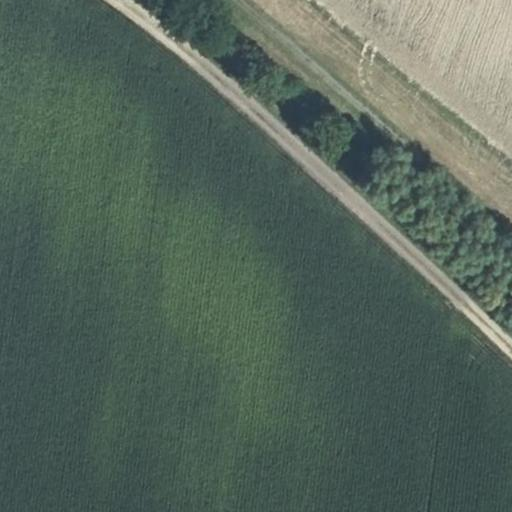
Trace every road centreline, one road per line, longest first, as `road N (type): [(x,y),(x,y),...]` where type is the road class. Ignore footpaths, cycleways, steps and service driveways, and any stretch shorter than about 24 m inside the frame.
road 1 (track): [(511,354),(181,47),(120,0)]
road 2 (track): [(511,248),(229,0)]
